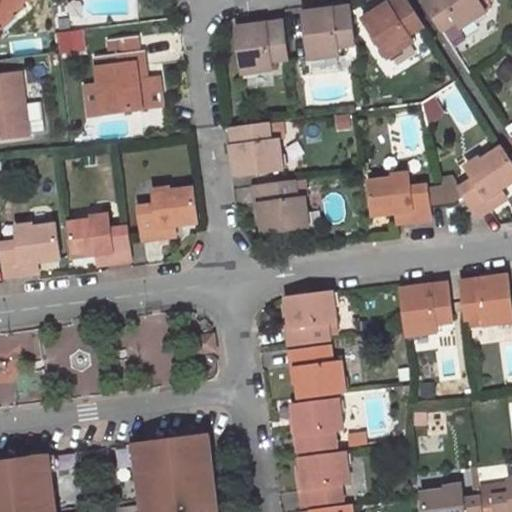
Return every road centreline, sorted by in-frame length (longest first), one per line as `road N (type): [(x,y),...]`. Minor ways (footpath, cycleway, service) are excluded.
road 1 (residential): [(231,281),(195,0)]
road 2 (residential): [(231,281),(511,244)]
road 3 (residential): [(248,398),(0,428)]
road 4 (residential): [(231,281),(0,311)]
